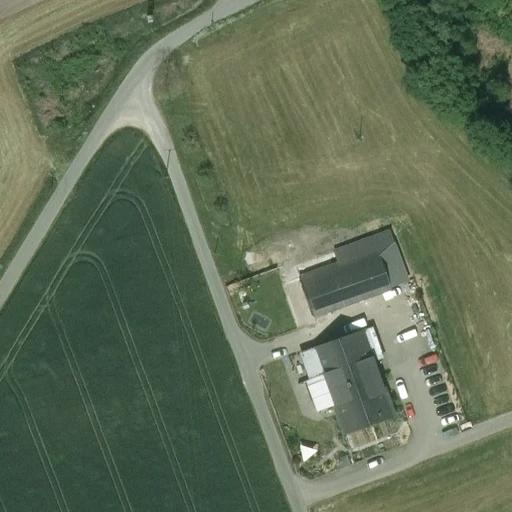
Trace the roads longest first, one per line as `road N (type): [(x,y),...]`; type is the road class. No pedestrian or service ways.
road 1 (unclassified): [(126,85),(155,125),(296,511)]
road 2 (unclassified): [(126,85),(0,294)]
road 3 (unclassified): [(246,0),(165,47),(126,85)]
road 4 (unknown): [(235,343),(368,304)]
